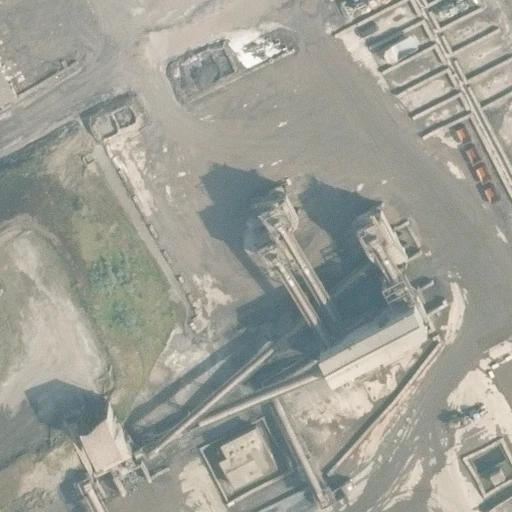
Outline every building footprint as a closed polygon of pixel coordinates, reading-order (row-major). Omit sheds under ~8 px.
[(0,96),(10,92),(10,93),(13,91),(13,90),(0,65),(0,96)] [(287,214),(297,209),(282,180),(257,193),(274,224),(259,232),(273,258),(302,242),(287,214)] [(392,229),(368,241),(382,267),(402,256),(405,254),(392,229)] [(413,290),(318,339),(331,364),(426,314),(413,290)] [(398,342),(377,353),(382,362),(403,351),(398,342)] [(364,358),(338,372),(344,382),(353,377),(378,364),(372,353),(368,355),(364,358)] [(82,407),(100,456),(129,446),(111,396),(82,407)] [(254,424),(221,442),(223,445),(216,449),(220,457),(219,458),(233,484),(274,462),(254,424)] [(499,467),(486,474),(491,484),(504,477),(499,467)]
